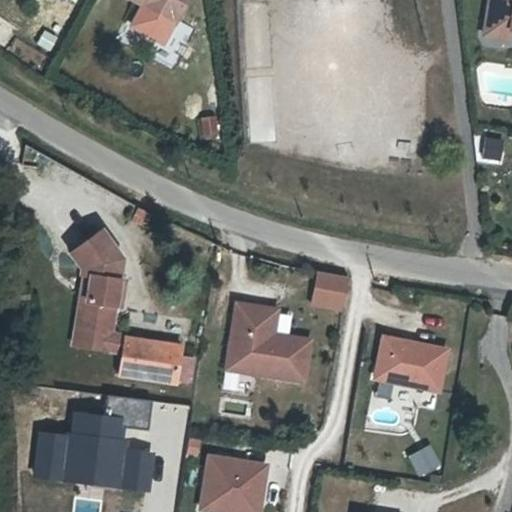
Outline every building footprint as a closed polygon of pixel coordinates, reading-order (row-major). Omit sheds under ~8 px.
[(199,0),(127,0),(185,32),(202,1),(199,0)] [(511,0),(491,0),(489,22),(511,24),(511,0)] [(511,24),(489,22),(487,34),(511,37),(511,24)] [(198,116),(201,134),(219,131),(216,113),(198,116)] [(479,157),(497,161),(503,137),(484,133),(479,157)] [(75,330),(110,333),(114,305),(119,305),(122,279),(116,278),(119,257),(96,230),(67,253),(79,268),(79,274),(88,275),(85,301),(79,300),(75,330)] [(340,312),(348,276),(315,269),(307,304),(340,312)] [(243,305),(234,304),(232,317),(242,317),(243,305)] [(277,309),(243,305),(242,317),(232,317),(228,356),(255,360),(253,375),(306,382),(312,340),(274,335),(277,309)] [(74,345),(124,350),(125,335),(110,333),(75,330),(74,345)] [(125,335),(124,350),(121,374),(177,380),(181,342),(125,335)] [(448,349),(380,335),(371,378),(440,392),(448,349)] [(255,360),(228,356),(225,372),(253,375),(255,360)] [(124,417),(71,412),(69,434),(38,432),(34,480),(150,491),(154,446),(122,443),(124,417)] [(417,475),(439,464),(428,442),(406,453),(417,475)] [(261,511),(269,462),(206,454),(197,511),(205,511),(261,511)]
